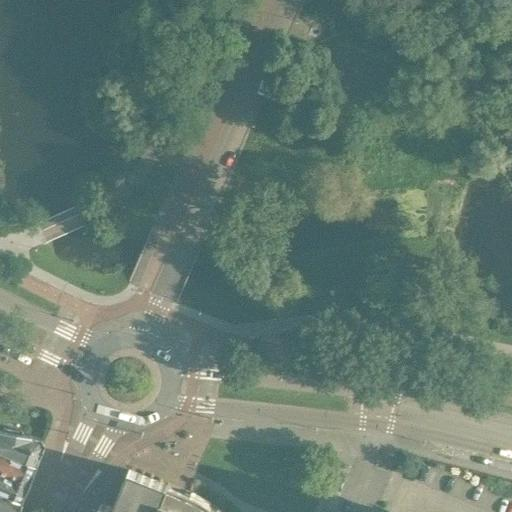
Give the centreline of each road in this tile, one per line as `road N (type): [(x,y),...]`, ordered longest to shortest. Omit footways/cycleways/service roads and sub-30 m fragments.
road 1 (unclassified): [(146,341),(290,0)]
road 2 (secondary): [(383,392),(168,366)]
road 3 (secondary): [(164,401),(377,422)]
road 4 (secondary): [(377,422),(511,454)]
road 5 (secondary): [(511,423),(383,392)]
